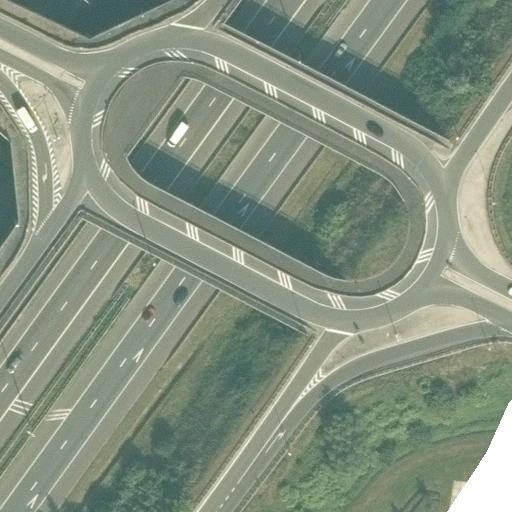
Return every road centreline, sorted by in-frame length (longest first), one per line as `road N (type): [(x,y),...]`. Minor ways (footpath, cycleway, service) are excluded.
road 1 (motorway): [(19,511),(390,0)]
road 2 (motorway): [(289,0),(0,399)]
road 3 (secondary): [(69,121),(81,170),(107,200),(302,302),(343,313)]
road 4 (secondary): [(440,186),(426,159),(391,130),(221,44),(167,32)]
road 5 (motorway): [(256,450),(347,367),(511,319)]
road 6 (motorway): [(0,78),(40,144),(43,232)]
road 7 (motorway): [(256,450),(343,313)]
road 8 (motorway): [(440,186),(511,79)]
